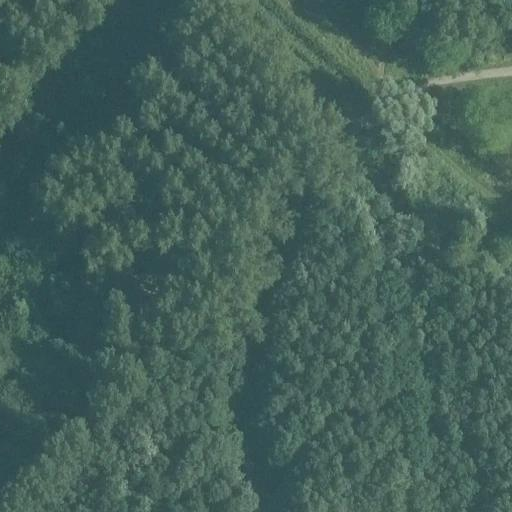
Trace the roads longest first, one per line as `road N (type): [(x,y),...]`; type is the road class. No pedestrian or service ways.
road 1 (unknown): [(296,208),(127,226),(76,249),(67,291),(73,511)]
road 2 (unknown): [(511,288),(396,213),(335,153)]
road 3 (unknown): [(511,203),(395,94)]
